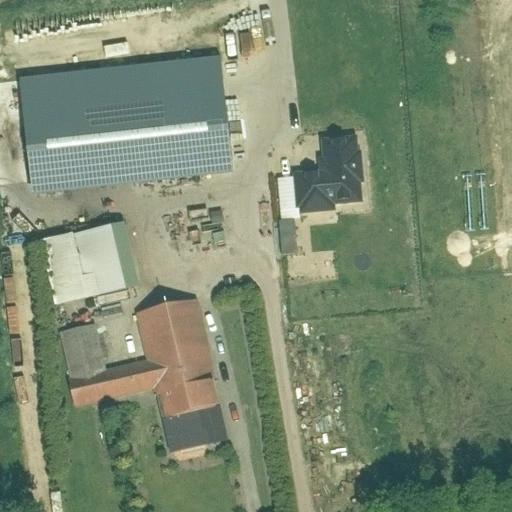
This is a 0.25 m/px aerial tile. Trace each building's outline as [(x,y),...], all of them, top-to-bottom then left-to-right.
[(228,61),(28,83),(40,194),(241,172),(228,61)] [(304,175),(306,216),(346,213),(345,205),(372,204),(368,138),(329,140),(330,156),(324,157),(325,173),(304,175)] [(147,223),(54,243),(67,304),(160,284),(147,223)] [(204,301),(144,315),(154,361),(161,391),(168,418),(227,404),(204,301)] [(69,334),(79,378),(111,370),(101,327),(69,334)] [(80,410),(161,391),(154,361),(111,370),(79,378),(73,379),(80,410)] [(227,404),(168,418),(176,455),(236,441),(227,404)]
